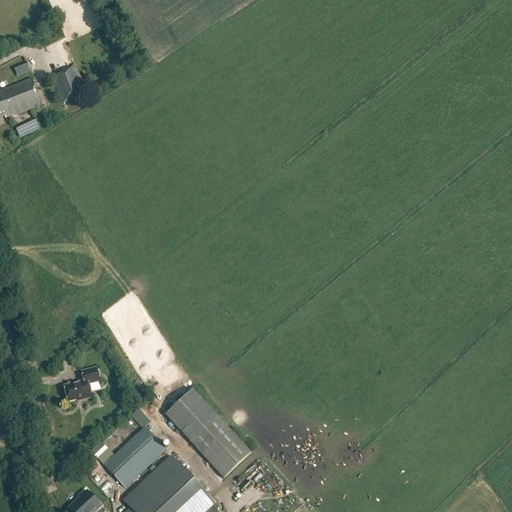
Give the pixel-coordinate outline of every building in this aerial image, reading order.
[(50,74),(61,104),(90,93),(79,63),(50,74)] [(15,68),(19,77),(28,72),(24,64),(15,68)] [(0,116),(2,115),(3,117),(10,115),(10,116),(40,104),(29,78),(0,89),(0,116)] [(20,125),(23,130),(40,123),(37,117),(20,125)] [(100,382),(97,368),(81,372),(83,381),(78,382),(79,383),(63,387),(67,403),(82,399),(82,401),(92,398),(89,385),(100,382)] [(142,378),(136,382),(141,388),(147,384),(142,378)] [(192,391),(166,415),(224,479),(250,455),(192,391)] [(155,414),(160,409),(156,404),(150,409),(155,414)] [(137,410),(130,417),(141,429),(149,422),(137,410)] [(105,447),(95,456),(104,467),(125,489),(166,451),(145,429),(115,457),(105,447)] [(172,457),(124,502),(131,510),(128,511),(206,511),(215,504),(172,457)] [(267,461),(260,471),(268,475),(274,466),(267,461)] [(248,492),(257,500),(266,489),(257,481),(248,492)] [(82,498),(70,509),(72,511),(90,511),(91,511),(93,511),(100,506),(87,493),(86,495),(84,493),(80,497),(82,498)]
